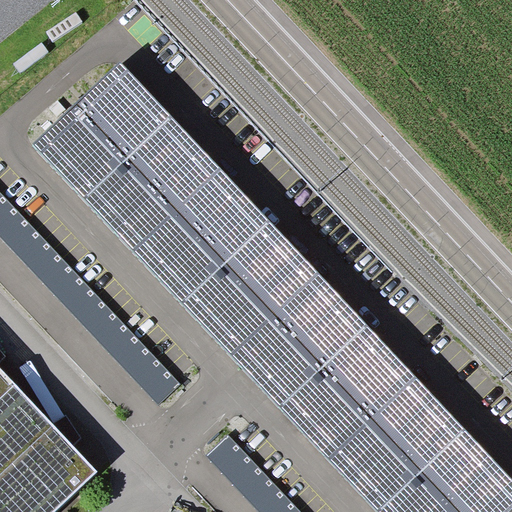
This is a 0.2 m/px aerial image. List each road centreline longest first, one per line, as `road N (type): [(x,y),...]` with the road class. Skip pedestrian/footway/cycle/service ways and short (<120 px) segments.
road 1 (primary): [(511,301),(226,0)]
road 2 (unclassified): [(0,312),(156,477)]
